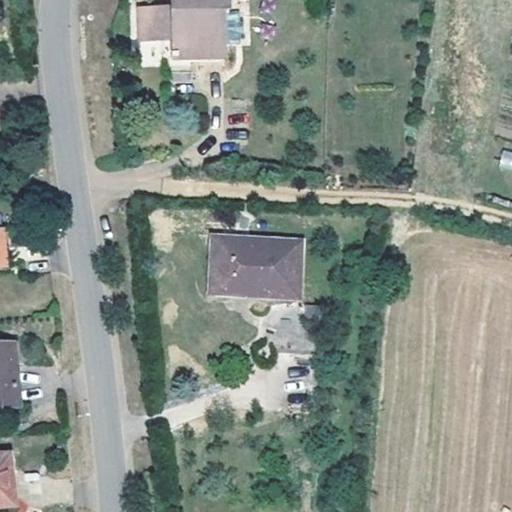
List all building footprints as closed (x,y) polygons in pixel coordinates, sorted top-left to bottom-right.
[(141,20),(141,29),(141,52),(173,51),(174,70),(233,68),(232,23),(242,23),(241,0),(171,0),(171,19),(141,20)] [(141,52),(141,29),(141,20),(131,20),(131,31),(133,79),(174,78),(174,70),(173,51),(141,52)] [(511,153),(503,151),(500,168),(511,169),(511,153)] [(212,299),(270,302),(295,303),(297,251),(213,248),(212,299)] [(295,303),(270,302),(269,315),(295,310),(295,303)] [(0,413),(11,413),(19,412),(13,350),(0,351),(0,413)] [(11,415),(11,413),(0,413),(0,422),(16,421),(15,414),(11,415)] [(0,464),(0,508),(14,507),(10,463),(0,464)]
